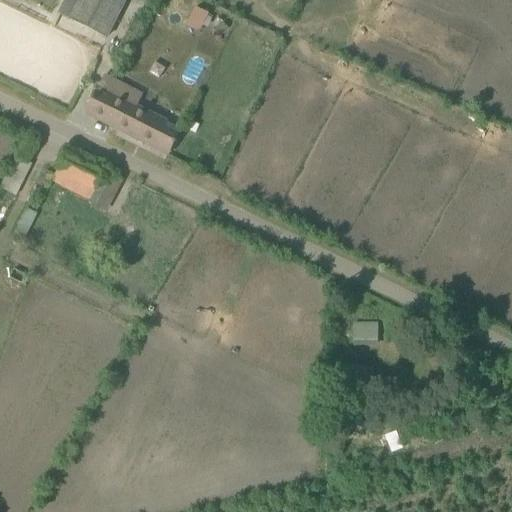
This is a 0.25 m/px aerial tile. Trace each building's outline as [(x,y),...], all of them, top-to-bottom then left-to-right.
[(106,38),(125,0),(80,0),(70,20),(106,38)] [(168,155),(181,129),(136,106),(141,96),(106,77),(87,114),(168,155)] [(103,208),(110,194),(119,176),(68,151),(52,183),(103,208)] [(354,323),(354,346),(378,346),(378,323),(354,323)] [(342,366),(342,389),(366,389),(366,366),(342,366)]
